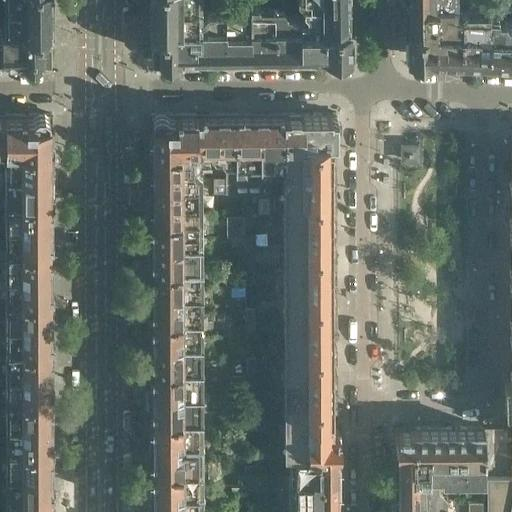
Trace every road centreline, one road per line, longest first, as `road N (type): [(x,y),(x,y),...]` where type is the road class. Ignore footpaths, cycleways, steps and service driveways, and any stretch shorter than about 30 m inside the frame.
road 1 (residential): [(364,403),(467,404),(480,396),(480,94)]
road 2 (secondary): [(101,511),(99,91)]
road 3 (residential): [(363,86),(364,403)]
road 4 (residential): [(99,91),(363,86)]
